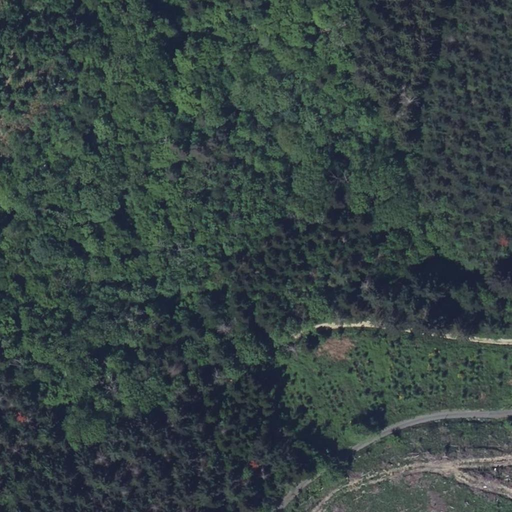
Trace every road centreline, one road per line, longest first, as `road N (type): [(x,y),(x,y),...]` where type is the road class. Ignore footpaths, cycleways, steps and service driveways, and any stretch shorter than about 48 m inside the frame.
road 1 (track): [(0,499),(103,436),(226,387),(299,333),(366,325),(511,343)]
road 2 (unclassified): [(511,407),(393,430),(328,468),(278,511)]
